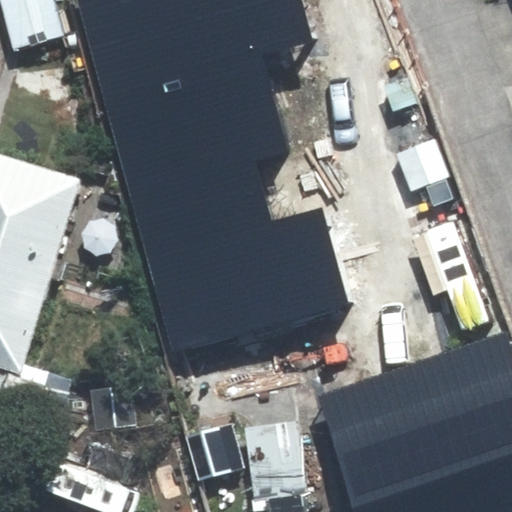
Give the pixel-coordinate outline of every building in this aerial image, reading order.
[(18,0),(30,43),(78,29),(69,0),(18,0)] [(315,41),(303,0),(77,0),(172,352),(347,305),(321,209),(275,222),(260,165),(288,157),(261,56),(315,41)] [(0,399),(13,404),(26,362),(36,367),(98,173),(0,141),(0,399)] [(318,397),(357,511),(511,511),(511,347),(506,332),(318,397)] [(310,497),(303,420),(248,425),(255,502),(310,497)] [(91,511),(87,461),(45,465),(49,511),(91,511)]
